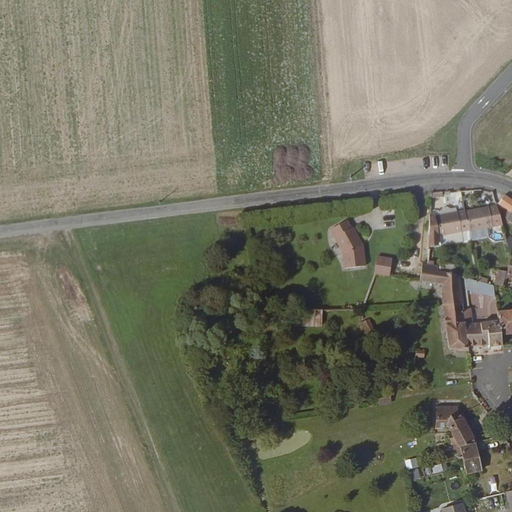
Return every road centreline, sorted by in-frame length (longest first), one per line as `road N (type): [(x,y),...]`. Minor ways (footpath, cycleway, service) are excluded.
road 1 (tertiary): [(0,231),(323,191)]
road 2 (tertiary): [(462,176),(323,191)]
road 3 (residential): [(462,176),(469,118),(511,72)]
